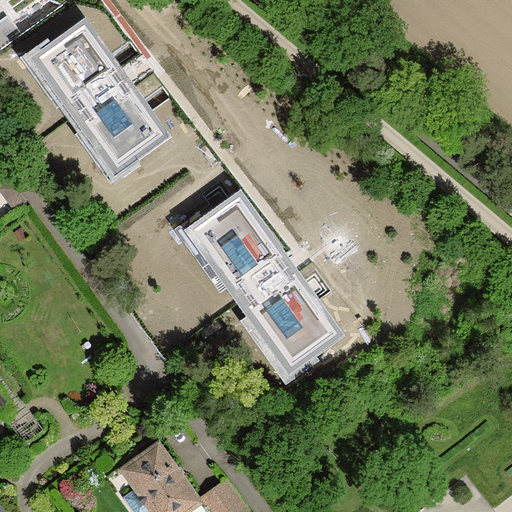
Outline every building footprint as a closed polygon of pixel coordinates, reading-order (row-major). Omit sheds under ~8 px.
[(170,137),(87,20),(31,60),(113,176),(170,137)] [(15,210),(26,202),(12,181),(0,189),(15,210)] [(345,335),(242,192),(186,231),(289,375),(345,335)] [(155,440),(119,466),(151,511),(179,511),(198,499),(155,440)] [(212,487),(202,494),(214,511),(246,511),(223,479),(212,487)]
